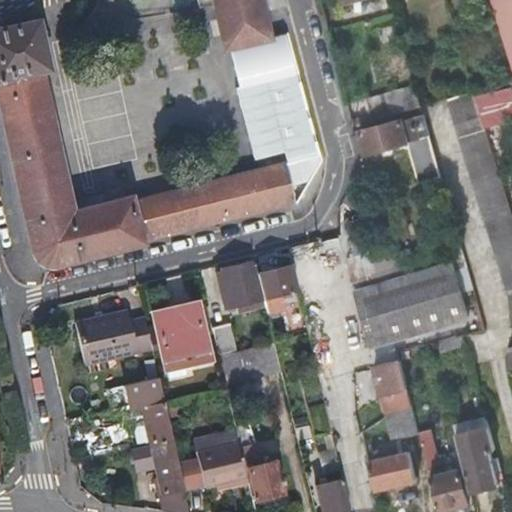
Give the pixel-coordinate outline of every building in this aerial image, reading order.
[(211,0),(213,6),(223,50),(266,40),(257,0),(211,0)] [(511,79),(511,14),(511,11),(494,16),(511,79)] [(0,117),(25,226),(30,251),(32,256),(36,260),(40,263),(43,264),(48,265),(295,204),(291,186),(301,184),(296,164),(130,205),(129,201),(69,215),(36,69),(38,69),(40,68),(42,66),(43,65),(44,63),(44,60),(36,24),(34,22),(32,21),(29,20),(0,27),(0,117)] [(306,108),(290,49),(267,55),(283,114),(306,108)] [(413,82),(399,88),(406,109),(418,104),(413,82)] [(373,120),(406,109),(399,88),(366,99),(373,120)] [(511,294),(511,213),(472,91),(447,97),(511,294)] [(365,154),(387,147),(410,140),(412,145),(418,143),(417,140),(428,136),(421,111),(359,133),(365,154)] [(431,149),(423,151),(415,153),(420,167),(436,163),(431,149)] [(459,243),(373,270),(373,274),(459,244),(459,243)] [(350,277),(361,310),(371,344),(466,314),(451,267),(465,263),(459,244),(373,274),(373,270),(350,277)] [(247,263),(232,267),(217,271),(217,274),(213,275),(216,286),(221,307),(234,304),(256,298),(247,263)] [(273,319),(271,309),(268,298),(287,292),(281,268),(253,275),(265,322),(273,319)] [(145,327),(150,350),(161,348),(166,371),(205,362),(203,358),(205,357),(193,306),(154,315),(155,324),(145,327)] [(286,313),(291,333),(305,330),(300,310),(286,313)] [(75,323),(80,343),(84,364),(150,350),(145,327),(143,316),(128,319),(127,312),(75,323)] [(217,365),(235,361),(229,337),(211,340),(217,365)] [(273,352),(235,361),(217,365),(223,387),(278,373),(273,352)] [(397,361),(384,364),(371,368),(383,413),(409,405),(397,361)] [(142,406),(150,440),(169,436),(156,377),(125,384),(130,408),(142,406)] [(408,410),(364,436),(377,456),(420,430),(408,410)] [(451,423),(455,435),(488,424),(485,413),(451,423)] [(501,467),(499,460),(497,453),(491,455),(489,446),(494,444),(488,424),(455,435),(471,491),(500,482),(497,469),(501,467)] [(233,427),(237,444),(243,468),(246,467),(255,501),(280,495),(271,461),(260,464),(255,444),(247,446),(240,425),(233,427)] [(459,468),(448,472),(437,475),(434,466),(440,464),(430,431),(418,435),(440,511),(442,511),(470,505),(459,468)] [(169,436),(150,440),(131,446),(136,468),(156,463),(159,478),(153,479),(159,511),(186,511),(181,490),(174,458),(169,436)] [(243,468),(237,444),(195,454),(174,458),(181,490),(202,485),(202,488),(245,478),(243,468)] [(332,450),(324,452),(316,454),(321,475),(337,471),(332,450)] [(417,482),(413,467),(410,453),(366,464),(372,493),(417,482)] [(312,486),(317,505),(318,511),(347,511),(340,480),(312,486)]
